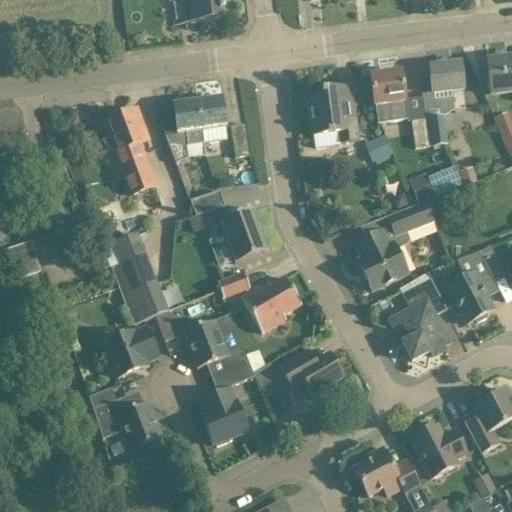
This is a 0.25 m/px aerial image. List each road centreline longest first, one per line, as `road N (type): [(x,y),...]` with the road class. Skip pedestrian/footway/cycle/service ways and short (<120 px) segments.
road 1 (residential): [(396,407),(289,223),(269,54)]
road 2 (tertiary): [(269,54),(0,89)]
road 3 (residential): [(168,382),(218,502),(323,452)]
road 4 (tertiary): [(269,54),(511,22)]
road 5 (residential): [(511,355),(487,357),(396,407)]
